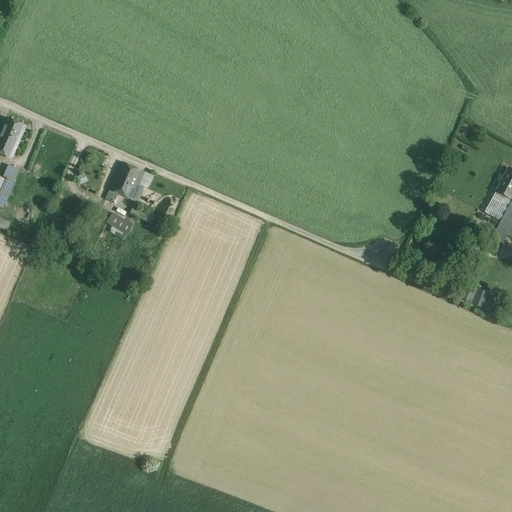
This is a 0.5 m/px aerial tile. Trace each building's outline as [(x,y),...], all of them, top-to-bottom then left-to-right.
[(25,128),(7,120),(0,134),(19,142),(25,128)] [(19,142),(0,134),(0,151),(12,157),(19,142)] [(146,173),(122,162),(105,200),(114,203),(118,194),(136,203),(144,187),(140,186),(146,173)] [(19,170),(9,166),(3,178),(0,176),(0,193),(7,179),(14,182),(19,170)] [(511,170),(509,169),(504,178),(501,176),(498,181),(501,183),(496,192),(511,200),(511,170)] [(7,179),(0,193),(0,210),(3,211),(16,183),(14,182),(7,179)] [(511,201),(511,200),(496,192),(485,213),(501,222),(511,201)] [(511,201),(501,222),(496,230),(505,235),(511,221),(511,201)] [(149,214),(134,207),(131,214),(145,221),(149,214)] [(133,225),(115,214),(109,224),(113,227),(109,232),(123,241),(133,225)] [(155,217),(149,214),(145,221),(151,224),(155,217)] [(0,228),(7,232),(11,223),(0,217),(0,228)] [(505,235),(496,230),(492,238),(503,244),(508,236),(505,235)] [(489,295),(465,286),(459,299),(483,309),(489,295)] [(495,298),(489,295),(483,309),(489,312),(495,298)]
